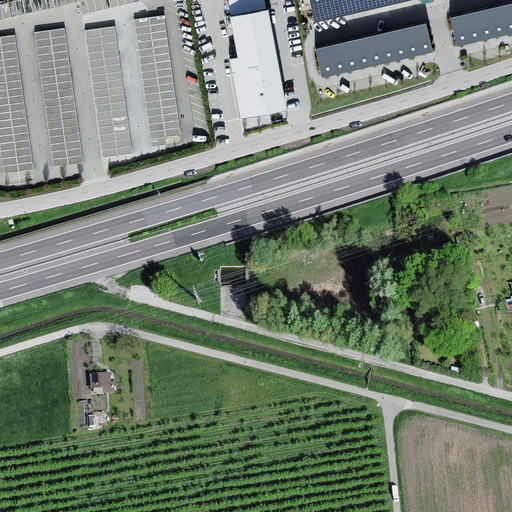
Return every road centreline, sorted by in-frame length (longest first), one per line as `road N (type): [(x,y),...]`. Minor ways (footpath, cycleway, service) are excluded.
road 1 (motorway): [(511,103),(0,261)]
road 2 (motorway): [(0,292),(511,134)]
road 3 (tertiary): [(511,60),(306,129),(0,210)]
road 4 (track): [(511,433),(103,325),(0,352)]
road 5 (track): [(511,397),(140,297)]
road 6 (unknown): [(95,185),(71,30),(79,21),(166,8),(191,130)]
road 7 (unknown): [(236,147),(214,36),(214,13),(224,0)]
